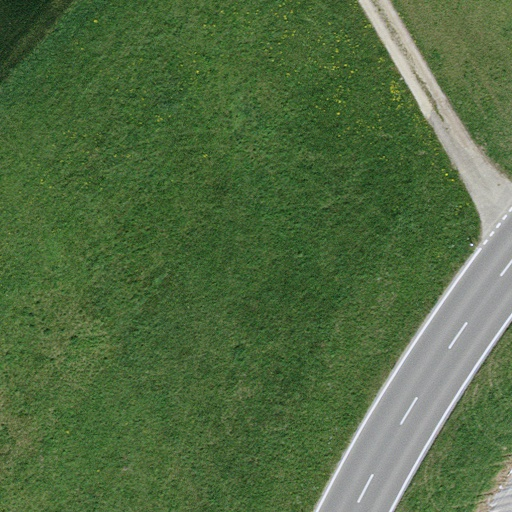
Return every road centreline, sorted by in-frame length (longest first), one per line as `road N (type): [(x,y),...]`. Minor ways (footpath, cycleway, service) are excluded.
road 1 (primary): [(511,258),(414,397),(352,511)]
road 2 (track): [(375,0),(511,223)]
